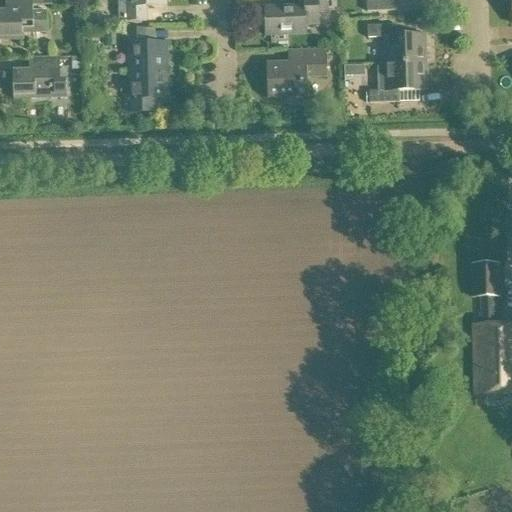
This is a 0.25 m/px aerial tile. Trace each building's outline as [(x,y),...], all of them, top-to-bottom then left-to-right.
[(164,0),(125,0),(125,6),(118,6),(118,25),(145,25),(145,10),(165,9),(164,0)] [(305,38),(305,26),(319,25),(319,14),(327,13),(327,0),(290,0),(291,6),(264,7),(266,39),(305,38)] [(423,0),(382,0),(382,2),(366,2),(366,14),(396,14),(396,2),(424,1),(423,0)] [(0,44),(22,43),(22,35),(46,34),(46,13),(32,14),(32,2),(5,3),(5,14),(0,14),(0,44)] [(383,40),(383,67),(425,65),(424,39),(396,39),(396,28),(367,28),(367,40),(383,40)] [(127,52),(127,75),(166,74),(165,46),(145,47),(145,34),(119,34),(119,53),(127,52)] [(307,81),(326,81),(325,54),(286,56),(287,70),(280,70),(280,67),(266,67),(267,100),(307,99),(307,81)] [(50,85),(59,85),(58,61),(28,62),(29,74),(0,73),(0,102),(50,101),(50,92),(52,92),(52,88),(50,88),(50,85)] [(371,75),(371,65),(350,66),(351,76),(371,75)] [(425,65),(383,67),(384,94),(368,94),(368,107),(397,106),(397,94),(425,93),(425,65)] [(166,74),(127,75),(128,98),(120,98),(121,118),(148,117),(148,116),(159,115),(159,102),(167,102),(166,74)] [(482,299),(482,330),(474,330),(476,398),(511,397),(511,328),(496,329),(495,316),(496,299),(500,299),(500,267),(474,268),(475,299),(482,299)]
